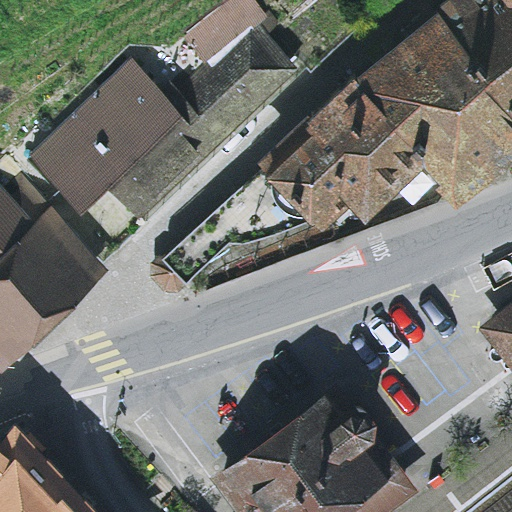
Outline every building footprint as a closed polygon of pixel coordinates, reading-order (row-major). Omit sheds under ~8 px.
[(94,248),(289,61),(251,22),(262,10),(252,0),(225,0),(187,31),(210,60),(170,98),(131,57),(32,151),(81,204),(66,218),(94,248)] [(511,0),(447,0),(434,10),(437,13),(511,105),(511,0)] [(382,59),(359,76),(424,150),(461,192),(493,174),(489,169),(497,164),(489,153),(511,135),(511,105),(437,13),(405,41),(394,27),(372,46),(382,59)] [(351,186),(365,202),(424,150),(359,76),(355,71),(311,112),(313,115),(156,261),(156,265),(173,284),(176,284),(219,246),(275,230),(324,211),(351,186)] [(7,199),(0,191),(0,345),(2,347),(49,303),(92,262),(20,186),(7,199)] [(511,312),(496,325),(511,345),(511,312)] [(234,503),(240,511),(368,511),(407,483),(368,431),(374,419),(371,409),(359,402),(349,406),(342,397),(336,388),(227,469),(235,480),(246,494),(234,503)] [(93,511),(16,427),(0,446),(0,511),(93,511)]
